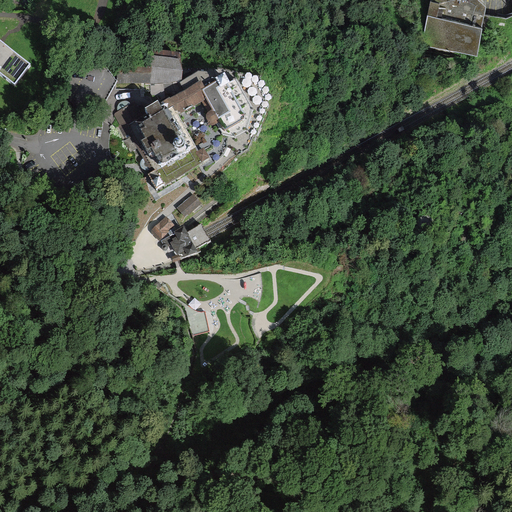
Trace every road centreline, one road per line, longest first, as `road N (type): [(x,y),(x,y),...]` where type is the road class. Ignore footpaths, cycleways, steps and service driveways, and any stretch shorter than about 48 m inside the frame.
road 1 (motorway): [(442,0),(332,511)]
road 2 (motorway): [(383,511),(471,0)]
road 3 (track): [(124,271),(0,305)]
